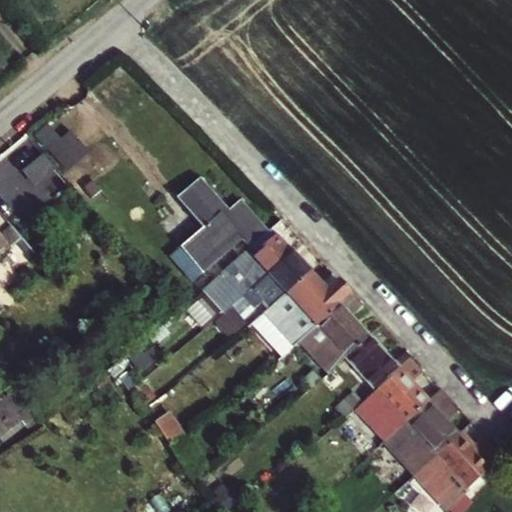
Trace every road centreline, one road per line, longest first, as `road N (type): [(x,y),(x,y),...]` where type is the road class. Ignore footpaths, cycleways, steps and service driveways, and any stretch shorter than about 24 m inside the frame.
road 1 (residential): [(118,24),(511,441)]
road 2 (residential): [(118,24),(0,123)]
